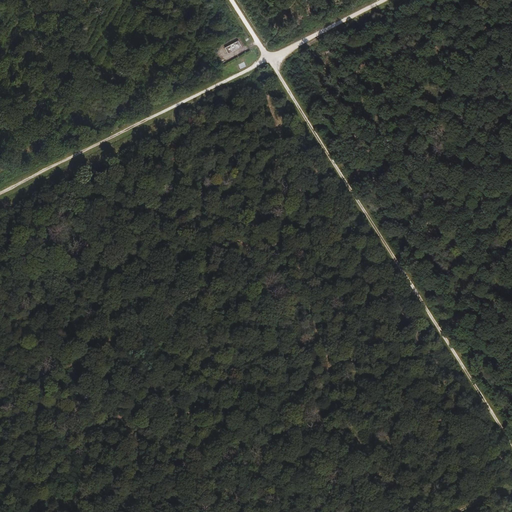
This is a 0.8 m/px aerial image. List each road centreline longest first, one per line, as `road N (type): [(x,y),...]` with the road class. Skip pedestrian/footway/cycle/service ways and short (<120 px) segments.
road 1 (track): [(511,445),(232,0)]
road 2 (track): [(270,59),(0,193)]
road 3 (track): [(385,0),(270,59)]
